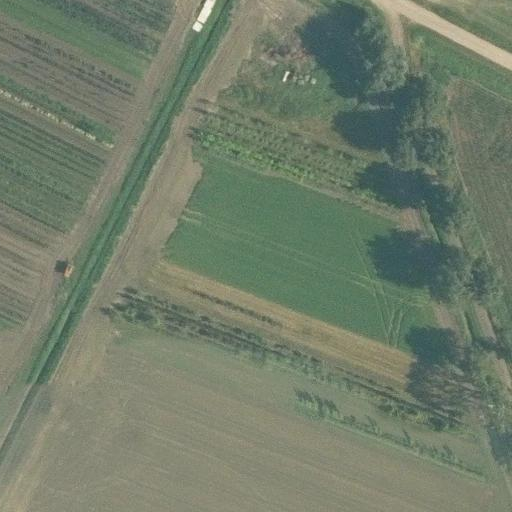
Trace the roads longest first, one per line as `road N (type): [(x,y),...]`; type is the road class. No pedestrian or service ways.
road 1 (track): [(400,8),(406,73),(511,383)]
road 2 (track): [(511,64),(400,8)]
